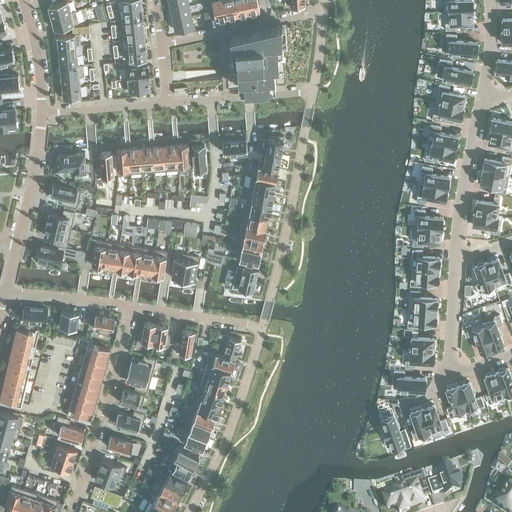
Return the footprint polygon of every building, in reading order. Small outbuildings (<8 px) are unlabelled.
[(75,10),(71,11),(67,0),(65,0),(48,5),(51,17),(75,10)] [(122,0),(124,9),(142,7),(141,0),(122,0)] [(169,0),(171,8),(189,5),(187,0),(169,0)] [(227,17),(223,0),(212,0),(216,19),(227,17)] [(234,0),(223,0),(227,17),(238,15),(234,0)] [(234,0),(238,15),(249,12),(246,0),(234,0)] [(257,0),(246,0),(249,12),(260,10),(257,0)] [(447,0),(448,11),(471,10),(470,0),(447,0)] [(171,8),(173,19),(191,15),(189,5),(171,8)] [(142,7),(124,9),(125,19),(143,17),(142,7)] [(55,29),(79,22),(75,10),(51,17),(55,29)] [(449,23),(444,24),(444,30),(455,29),(455,24),(472,23),(471,10),(448,11),(449,23)] [(193,26),(191,15),(173,19),(176,30),(193,26)] [(143,17),(125,19),(126,29),(144,27),(143,17)] [(511,17),(501,17),(501,30),(511,29),(511,17)] [(86,32),(90,32),(89,25),(72,26),(73,33),(80,33),(86,32)] [(281,25),(231,35),(231,46),(236,45),(239,77),(244,77),(245,88),(271,86),(270,75),(275,75),(274,64),(279,63),(277,42),(283,41),(281,25)] [(144,27),(126,29),(126,33),(127,39),(145,37),(144,27)] [(511,29),(501,30),(502,43),(511,42),(511,29)] [(81,44),(80,33),(73,33),(57,35),(58,46),(81,44)] [(445,33),(444,39),(449,40),(448,53),(475,55),(476,42),(455,40),(455,34),(445,33)] [(128,49),(146,47),(145,37),(127,39),(128,48),(128,49)] [(59,56),(77,54),(76,45),(81,44),(58,46),(59,56)] [(0,62),(15,59),(12,47),(0,49),(0,62)] [(146,47),(128,49),(129,60),(147,59),(146,47)] [(83,64),(78,64),(77,54),(59,56),(60,66),(83,64)] [(441,59),(440,65),(444,66),(442,78),(468,83),(471,70),(450,66),(451,61),(441,59)] [(511,60),(496,59),(495,72),(511,74),(511,60)] [(61,77),(84,74),(83,64),(60,66),(61,77)] [(148,65),(125,67),(126,78),(124,78),(124,79),(149,76),(148,65)] [(0,99),(3,99),(2,90),(20,88),(19,86),(20,86),(19,82),(19,79),(18,75),(18,73),(9,74),(9,72),(0,72),(0,99)] [(84,74),(61,77),(62,87),(80,85),(79,75),(84,75),(84,74)] [(150,87),(149,76),(124,79),(125,90),(136,89),(137,93),(144,92),(143,88),(150,87)] [(438,84),(437,90),(442,91),(439,103),(462,107),(464,95),(447,91),(449,86),(438,84)] [(80,85),(62,87),(63,98),(81,96),(80,85)] [(432,114),(431,120),(441,122),(442,116),(459,120),(462,107),(439,103),(437,114),(432,114)] [(0,129),(8,129),(8,128),(16,127),(15,109),(0,109),(0,129)] [(511,121),(492,117),(489,130),(511,134),(511,121)] [(430,124),(429,130),(434,131),(431,143),(454,148),(456,135),(439,132),(441,126),(430,124)] [(511,134),(489,130),(487,142),(504,146),(503,151),(511,153),(511,146),(510,146),(511,135),(511,134)] [(266,151),(281,153),(284,135),(268,136),(266,150),(266,151)] [(248,155),(247,150),(246,138),(222,140),(223,152),(236,151),(237,156),(248,155)] [(191,168),(188,143),(176,144),(178,169),(191,168)] [(424,154),(423,160),(433,162),(434,157),(451,160),(454,148),(431,143),(429,155),(424,154)] [(176,144),(164,145),(166,170),(178,169),(176,144)] [(193,145),(194,169),(206,168),(205,144),(193,145)] [(166,170),(164,145),(152,146),(154,171),(166,170)] [(152,146),(140,147),(142,172),(154,171),(152,146)] [(140,147),(128,148),(130,173),(142,172),(140,147)] [(130,173),(128,148),(116,149),(118,174),(130,173)] [(253,163),(278,168),(281,153),(266,151),(266,150),(264,150),(261,164),(253,163)] [(85,151),(73,152),(75,172),(91,171),(90,161),(86,162),(85,151)] [(101,168),(95,168),(96,181),(103,181),(103,176),(114,175),(112,151),(100,152),(101,168)] [(57,154),(55,169),(74,168),(75,172),(73,152),(57,154)] [(484,158),(481,171),(504,175),(506,163),(511,164),(511,158),(511,157),(502,156),(501,161),(484,158)] [(251,175),(276,179),(278,168),(253,163),(251,175)] [(421,166),(420,172),(425,173),(423,185),(446,189),(448,176),(431,173),(432,168),(421,166)] [(481,171),(479,183),(496,186),(495,192),(505,194),(506,188),(502,187),(504,175),(481,171)] [(251,175),(249,187),(274,191),(276,179),(251,175)] [(60,184),(54,183),(51,194),(62,197),(60,203),(77,207),(81,189),(60,184)] [(417,196),(416,203),(426,204),(427,199),(444,201),(446,189),(423,185),(421,197),(417,196)] [(247,198),(271,203),(274,191),(249,187),(247,198)] [(476,200),(474,213),(497,216),(499,204),(503,204),(504,198),(494,197),(493,202),(476,200)] [(271,205),(271,203),(247,198),(244,209),(269,215),(270,210),(271,210),(272,205),(271,205)] [(47,214),(45,222),(71,228),(75,211),(64,208),(62,214),(50,211),(49,214),(47,214)] [(244,209),(242,221),(266,226),(269,215),(244,209)] [(414,210),(414,216),(419,216),(418,228),(441,229),(442,217),(425,216),(425,210),(414,210)] [(474,213),(472,225),(489,228),(488,233),(499,235),(500,229),(495,228),(497,216),(474,213)] [(242,221),(239,233),(264,238),(266,226),(242,221)] [(67,246),(71,228),(45,222),(43,230),(45,231),(44,234),(57,237),(55,243),(67,246)] [(413,240),(412,246),(423,247),(423,241),(440,242),(441,229),(418,228),(417,240),(413,240)] [(237,245),(261,250),(264,238),(239,233),(237,245)] [(104,266),(108,241),(96,239),(92,264),(104,266)] [(116,268),(120,243),(108,241),(104,266),(116,268)] [(51,245),(41,243),(40,247),(38,246),(35,257),(38,257),(37,259),(47,262),(48,260),(60,263),(62,254),(75,257),(77,249),(59,244),(58,248),(51,246),(51,245)] [(128,270),(132,245),(120,243),(116,268),(128,270)] [(139,272),(143,247),(132,245),(128,270),(139,272)] [(259,262),(261,250),(237,245),(234,257),(259,262)] [(143,247),(139,272),(151,274),(155,249),(143,247)] [(155,249),(151,274),(164,276),(168,251),(155,249)] [(412,250),(411,256),(416,256),(416,268),(439,270),(439,257),(422,256),(423,250),(412,250)] [(183,278),(187,253),(175,251),(171,276),(183,278)] [(208,252),(206,259),(215,261),(217,254),(208,252)] [(187,253),(183,278),(195,280),(199,255),(187,253)] [(498,258),(486,262),(494,284),(505,280),(507,285),(511,282),(511,280),(509,272),(504,274),(498,258)] [(486,262),(474,266),(482,288),(494,284),(486,262)] [(259,267),(243,263),(243,264),(244,264),(243,266),(237,264),(232,286),(245,289),(246,288),(253,289),(258,267),(259,267)] [(410,280),(410,286),(421,287),(421,281),(438,282),(439,270),(416,268),(415,281),(410,280)] [(409,291),(409,297),(414,297),(413,310),(436,311),(437,298),(420,297),(420,292),(409,291)] [(24,306),(23,318),(47,320),(48,308),(24,306)] [(59,326),(77,328),(79,312),(61,310),(59,326)] [(408,321),(407,328),(418,328),(418,323),(436,324),(436,311),(413,310),(412,322),(408,321)] [(95,313),(93,325),(100,326),(98,331),(110,335),(112,328),(113,328),(115,316),(95,313)] [(496,321),(484,325),(492,347),(504,343),(498,326),(503,325),(500,314),(494,316),(496,321)] [(140,329),(135,346),(141,347),(142,341),(153,342),(156,323),(144,321),(143,329),(140,329)] [(156,323),(153,342),(169,345),(170,333),(167,333),(168,325),(156,323)] [(471,325),(465,327),(469,337),(474,335),(480,351),(492,347),(484,325),(473,329),(471,325)] [(40,329),(36,328),(35,330),(17,326),(14,338),(36,344),(40,329)] [(172,355),(179,356),(180,351),(191,353),(195,329),(183,328),(180,343),(174,342),(172,355)] [(407,331),(407,338),(412,338),(411,350),(434,351),(435,339),(418,338),(418,332),(407,331)] [(54,332),(52,340),(72,345),(74,337),(54,332)] [(235,357),(241,338),(235,336),(235,335),(217,332),(216,338),(223,340),(220,352),(224,353),(224,354),(235,357)] [(11,350),(34,355),(36,344),(14,338),(11,350)] [(85,353),(107,359),(110,347),(92,342),(93,339),(89,338),(85,353)] [(224,353),(220,352),(211,349),(207,361),(232,369),(235,357),(224,354),(224,353)] [(9,362),(31,367),(34,355),(11,350),(9,362)] [(405,362),(405,368),(416,369),(416,363),(433,364),(434,351),(411,350),(410,362),(405,362)] [(81,364),(103,370),(107,359),(85,353),(81,364)] [(152,375),(157,358),(145,354),(143,360),(132,357),(129,368),(152,375)] [(232,369),(207,361),(204,373),(228,380),(232,369)] [(22,377),(28,379),(31,367),(9,362),(6,373),(22,377)] [(78,376),(100,382),(103,370),(81,364),(78,376)] [(147,391),(152,375),(129,368),(126,380),(137,383),(135,388),(147,391)] [(511,375),(509,368),(497,372),(505,394),(511,391),(511,375)] [(395,372),(395,378),(399,378),(398,391),(425,393),(426,379),(405,378),(406,373),(395,372)] [(497,372),(485,377),(491,393),(486,395),(490,405),(496,403),(494,398),(505,394),(497,372)] [(28,379),(22,377),(6,373),(3,385),(25,390),(28,379)] [(204,373),(201,383),(224,391),(228,380),(204,373)] [(75,387),(97,393),(100,382),(78,376),(75,387)] [(470,382),(458,386),(466,408),(478,404),(479,408),(485,406),(482,396),(476,398),(470,382)] [(224,391),(201,383),(197,394),(220,403),(224,391)] [(11,400),(10,403),(21,406),(25,390),(3,385),(0,397),(11,400)] [(458,386),(447,390),(452,407),(447,408),(451,419),(456,416),(455,412),(466,408),(458,386)] [(72,399),(93,405),(97,393),(75,387),(72,399)] [(140,391),(140,392),(124,387),(123,387),(119,401),(120,401),(136,405),(136,406),(137,406),(137,405),(142,407),(145,393),(141,392),(140,391)] [(197,394),(192,405),(216,414),(216,412),(217,413),(219,408),(218,408),(220,403),(197,394)] [(72,399),(68,411),(67,414),(78,418),(79,414),(90,417),(93,405),(72,399)] [(216,414),(192,405),(188,416),(211,425),(216,414)] [(435,405),(423,409),(431,431),(442,427),(444,431),(449,429),(446,419),(440,421),(435,405)] [(134,409),(132,415),(118,411),(114,422),(141,430),(146,412),(134,409)] [(423,409),(411,413),(417,430),(411,431),(415,442),(421,440),(419,435),(431,431),(423,409)] [(0,410),(0,421),(20,428),(20,427),(16,426),(19,415),(0,410)] [(56,422),(61,423),(58,434),(81,441),(84,429),(69,425),(70,418),(58,415),(56,422)] [(394,415),(382,420),(391,445),(403,441),(405,445),(410,443),(407,433),(402,435),(394,415)] [(211,425),(188,416),(184,427),(207,436),(211,425)] [(0,433),(17,438),(20,428),(0,421),(0,433)] [(184,427),(179,439),(203,448),(207,436),(184,427)] [(0,433),(0,444),(10,447),(13,437),(17,438),(0,433)] [(133,440),(110,434),(107,445),(130,452),(133,440)] [(74,459),(77,449),(53,441),(50,452),(74,459)] [(199,454),(179,443),(174,454),(193,464),(199,454)] [(0,444),(0,455),(7,457),(10,447),(0,444)] [(74,459),(50,452),(54,454),(51,464),(70,470),(74,459)] [(174,454),(168,465),(188,475),(188,474),(190,475),(193,469),(191,468),(193,464),(174,454)] [(99,468),(122,476),(126,466),(103,457),(99,468)] [(428,482),(432,495),(443,491),(444,493),(443,493),(444,495),(452,492),(459,490),(457,485),(461,484),(457,473),(453,474),(451,466),(437,471),(439,478),(428,482)] [(114,485),(118,475),(99,468),(95,478),(114,485)] [(165,480),(182,490),(188,479),(171,469),(165,480)] [(428,490),(422,472),(409,476),(413,488),(406,490),(404,487),(394,490),(395,494),(384,498),(388,509),(397,506),(399,511),(402,511),(409,510),(408,507),(417,504),(415,500),(414,495),(428,490)] [(159,491),(176,500),(182,490),(165,480),(159,491)] [(511,511),(511,483),(506,491),(505,490),(503,493),(504,494),(497,504),(509,511),(511,511)] [(16,511),(24,488),(12,484),(4,508),(16,511)] [(24,488),(16,511),(28,511),(35,492),(24,488)] [(108,490),(106,495),(114,498),(120,500),(121,497),(122,495),(108,490)] [(153,501),(170,511),(176,500),(159,491),(153,501)] [(35,492),(28,511),(41,511),(46,495),(35,492)] [(47,495),(41,511),(54,511),(55,510),(58,502),(58,499),(47,495)] [(106,495),(104,501),(109,503),(118,506),(118,504),(120,501),(120,500),(114,498),(106,495)] [(94,497),(92,503),(107,508),(109,503),(104,501),(94,497)] [(147,511),(169,511),(170,511),(153,501),(147,511),(143,509),(147,511)]
